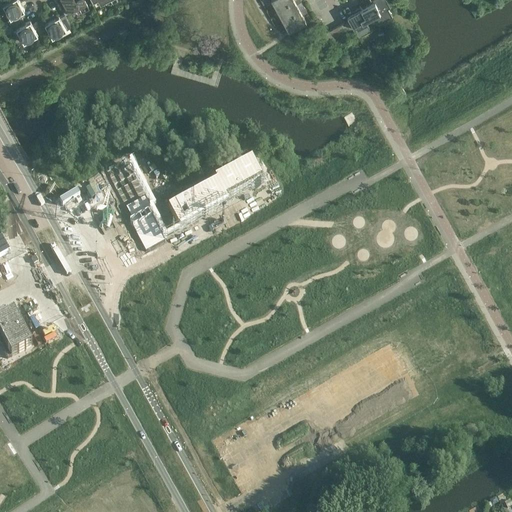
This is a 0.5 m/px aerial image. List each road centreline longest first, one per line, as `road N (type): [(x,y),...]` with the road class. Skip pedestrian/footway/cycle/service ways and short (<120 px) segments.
road 1 (motorway): [(0,509),(301,326),(511,210)]
road 2 (motorway): [(0,478),(511,181)]
road 3 (motorway): [(0,457),(511,161)]
road 4 (motorway): [(511,134),(0,429)]
road 5 (motorway): [(511,110),(0,404)]
road 6 (motorway): [(511,97),(0,390)]
road 7 (motorway): [(16,511),(194,401),(511,223)]
road 8 (tertiary): [(212,511),(74,261)]
road 9 (tertiary): [(53,272),(185,511)]
road 10 (tertiary): [(74,261),(0,131)]
